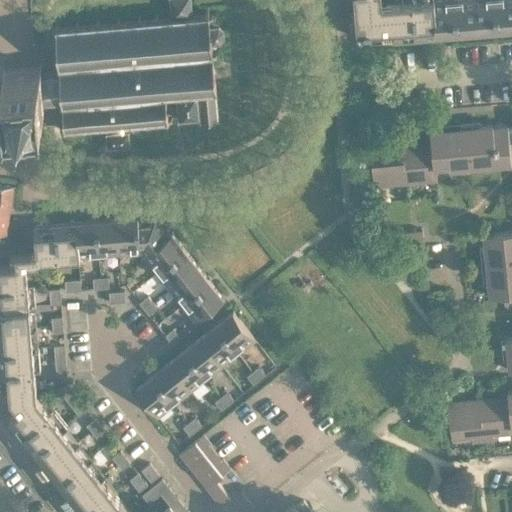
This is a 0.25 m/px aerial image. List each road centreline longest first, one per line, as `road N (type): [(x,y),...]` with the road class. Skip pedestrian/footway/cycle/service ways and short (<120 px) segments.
road 1 (residential): [(265,511),(463,362),(451,243)]
road 2 (residential): [(214,511),(107,380),(105,323)]
road 3 (residential): [(376,85),(511,74)]
